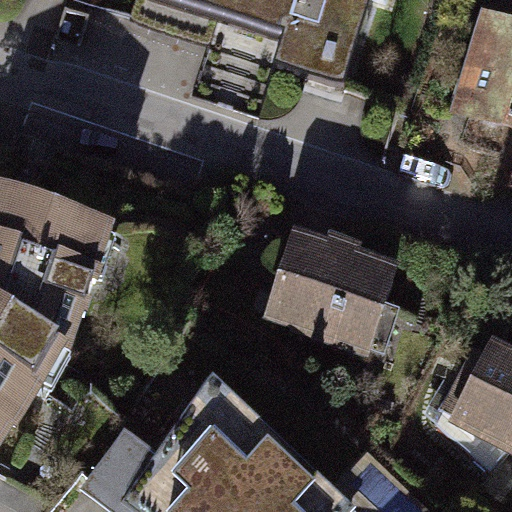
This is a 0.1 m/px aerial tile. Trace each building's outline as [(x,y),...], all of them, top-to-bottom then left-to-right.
[(136,0),(129,25),(210,51),(217,28),(279,48),(272,70),(344,93),(372,4),(391,10),(394,0),(136,0)] [(511,44),(476,32),(440,140),(504,161),(511,137),(511,44)] [(101,233),(0,200),(0,440),(10,426),(16,429),(44,387),(38,383),(54,358),(63,361),(79,321),(84,323),(99,282),(85,277),(101,233)] [(392,280),(292,250),(270,322),(370,353),(392,280)] [(511,368),(489,356),(455,422),(511,451),(511,368)] [(330,511),(207,395),(157,459),(124,435),(87,483),(125,511),(330,511)]
